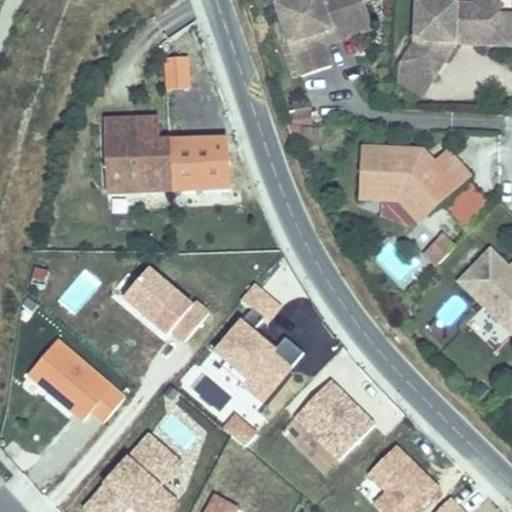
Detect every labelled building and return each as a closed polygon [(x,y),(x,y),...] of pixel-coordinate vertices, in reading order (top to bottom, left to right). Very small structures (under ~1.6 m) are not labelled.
[(292,0),(271,8),(296,79),(327,68),(320,47),(367,29),(364,19),(357,0),(292,0)] [(466,41),(493,42),(495,9),(495,0),(468,0),(462,0),(411,0),(409,39),(397,59),(427,77),(450,40),(450,35),(467,36),(466,41)] [(495,9),(493,42),(505,42),(507,9),(495,9)] [(427,77),(397,59),(397,80),(418,92),(427,77)] [(159,117),(104,120),(107,192),(227,187),(225,140),(160,143),(159,117)] [(289,144),(318,143),(318,127),(289,127),(289,144)] [(418,147),(357,145),(355,195),(382,196),(395,196),(404,207),(412,200),(423,212),(465,172),(442,147),(424,162),(418,155),(418,147)] [(395,196),(382,196),(408,224),(423,212),(412,200),(404,207),(395,196)] [(423,252),(432,261),(450,243),(438,231),(432,236),(436,240),(423,252)] [(511,271),(503,263),(485,246),(454,278),(478,301),(507,330),(511,324),(511,271)] [(511,262),(507,258),(503,263),(511,271),(511,262)] [(78,311),(99,281),(85,271),(64,302),(78,311)] [(150,273),(127,301),(145,316),(148,312),(156,319),(152,321),(170,336),(173,332),(187,343),(210,315),(197,304),(194,309),(150,273)] [(242,304),(271,321),(281,304),(252,287),(242,304)] [(507,330),(478,301),(462,318),(492,346),(507,330)] [(263,322),(250,311),(205,366),(258,409),(303,355),(286,342),(279,351),(255,331),(263,322)] [(59,343),(22,383),(35,395),(45,384),(84,419),(94,408),(105,418),(121,401),(59,343)] [(376,428),(332,385),(297,420),(341,463),(376,428)] [(139,448),(85,509),(88,511),(126,511),(131,507),(136,511),(167,511),(176,502),(160,488),(171,476),(139,448)] [(390,493),(376,507),(381,511),(417,511),(440,490),(397,448),(371,475),(390,493)] [(458,511),(449,503),(440,511),(458,511)]
